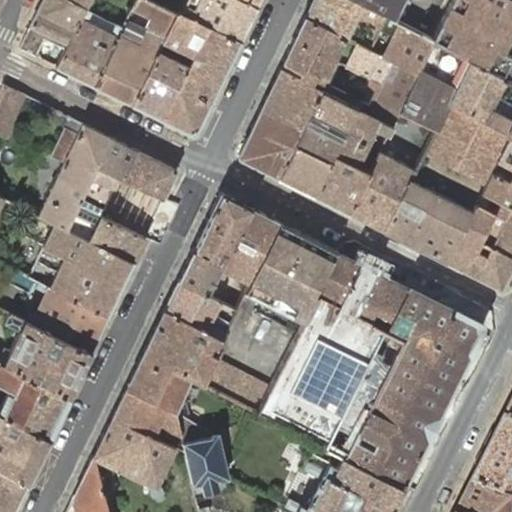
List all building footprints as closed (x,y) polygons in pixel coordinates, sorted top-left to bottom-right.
[(44,38),(65,47),(67,42),(84,7),(69,0),(41,0),(30,25),(18,47),(28,52),(35,55),(44,38)] [(58,60),(56,66),(94,85),(120,30),(122,25),(126,18),(133,2),(133,0),(125,0),(115,22),(107,18),(106,22),(89,14),(92,10),(84,7),(67,42),(65,47),(58,60)] [(120,30),(94,85),(131,103),(158,48),(161,41),(175,12),(152,0),(133,0),(133,2),(126,18),(122,25),(120,30)] [(185,0),(180,11),(238,40),(255,6),(241,0),(185,0)] [(311,0),(304,15),(345,37),(355,18),(371,26),(378,30),(369,48),(391,60),(398,64),(416,73),(410,86),(438,100),(426,122),(435,126),(448,100),(503,129),(509,134),(511,134),(511,80),(505,76),(468,57),(432,38),(418,32),(392,19),(385,15),(355,0),(311,0)] [(355,0),(385,15),(392,19),(401,0),(355,0)] [(437,29),(432,38),(468,57),(505,76),(511,80),(511,0),(452,0),(449,6),(441,22),(437,29)] [(177,85),(209,101),(238,40),(180,11),(176,10),(175,12),(161,41),(179,49),(181,50),(192,55),(188,62),(177,85)] [(294,37),(282,61),(301,70),(304,65),(315,71),(313,76),(323,81),(328,83),(339,61),(335,58),(345,37),(304,15),(294,37)] [(378,30),(371,26),(362,45),(369,48),(378,30)] [(362,45),(356,42),(345,64),(368,76),(357,98),(368,103),(379,82),(385,70),(391,60),(369,48),(362,45)] [(194,131),(209,101),(177,85),(188,62),(175,56),(158,48),(131,103),(191,133),(194,131)] [(175,56),(188,62),(192,55),(181,50),(179,49),(175,56)] [(282,61),(279,66),(320,88),(323,81),(313,76),(301,70),(282,61)] [(357,98),(353,105),(356,106),(390,124),(410,86),(416,73),(398,64),(392,74),(385,70),(379,82),(368,103),(357,98)] [(304,65),(301,70),(313,76),(315,71),(304,65)] [(252,124),(292,143),(320,88),(279,66),(252,124)] [(2,82),(0,87),(0,134),(4,137),(25,94),(2,82)] [(410,176),(435,126),(426,122),(438,100),(410,86),(390,124),(385,134),(368,170),(347,211),(383,229),(410,176)] [(292,143),(277,175),(312,193),(340,139),(321,130),(326,121),(344,131),(356,106),(353,105),(320,88),(292,143)] [(506,141),(509,134),(503,129),(448,100),(435,126),(410,176),(383,229),(445,261),(472,208),(475,202),(481,189),(491,170),(506,141)] [(340,139),(312,193),(347,211),(368,170),(356,164),(374,128),(385,134),(390,124),(356,106),(344,131),(340,139)] [(63,160),(36,214),(53,222),(65,229),(72,213),(77,204),(80,196),(83,192),(109,135),(81,122),(70,116),(51,154),(63,160)] [(239,156),(277,175),(292,143),(252,124),(238,153),(239,156)] [(511,134),(509,134),(506,141),(491,170),(496,173),(503,159),(511,164),(505,177),(509,180),(511,181),(511,134)] [(135,149),(109,135),(83,192),(80,196),(97,204),(101,206),(103,202),(116,176),(121,179),(135,149)] [(148,154),(135,149),(121,179),(134,185),(162,199),(176,171),(175,168),(148,154)] [(511,221),(511,181),(509,180),(505,177),(496,173),(491,170),(481,189),(475,202),(481,205),(487,193),(497,198),(491,210),(492,211),(503,217),(511,221)] [(134,185),(121,179),(116,176),(103,202),(101,206),(98,214),(144,237),(162,199),(134,185)] [(219,192),(191,249),(220,264),(251,206),(221,191),(219,192)] [(97,204),(80,196),(77,204),(93,212),(97,204)] [(475,202),(472,208),(445,261),(499,288),(500,287),(511,263),(511,221),(503,217),(492,211),(491,210),(481,205),(475,202)] [(251,206),(220,264),(217,271),(222,273),(225,267),(249,280),(280,220),(251,206)] [(98,214),(86,239),(132,262),(144,237),(98,214)] [(282,222),(280,220),(249,280),(244,291),(297,319),(302,321),(316,294),(311,292),(335,249),(292,227),(282,222)] [(65,229),(53,222),(42,247),(63,257),(48,285),(107,314),(132,262),(86,239),(65,229)] [(220,264),(191,249),(177,279),(205,293),(214,275),(217,271),(220,264)] [(407,285),(335,249),(311,292),(316,294),(302,321),(269,386),(256,412),(317,443),(323,446),(339,454),(379,475),(402,486),(411,468),(424,442),(442,406),(459,370),(482,325),(480,321),(462,312),(444,303),(427,294),(407,285)] [(214,275),(205,293),(218,300),(229,305),(235,292),(218,283),(221,278),(214,275)] [(205,293),(177,279),(163,309),(219,338),(222,332),(235,309),(229,305),(218,300),(205,293)] [(90,351),(107,314),(48,285),(33,315),(28,312),(25,319),(30,321),(90,351)] [(219,338),(163,309),(141,354),(125,387),(175,410),(190,378),(201,384),(213,362),(215,359),(216,355),(220,347),(216,345),(219,338)] [(23,318),(8,311),(3,321),(19,329),(2,362),(24,372),(68,394),(90,351),(30,321),(25,319),(23,318)] [(256,412),(269,386),(215,359),(213,362),(201,384),(245,407),(253,411),(256,412)] [(2,362),(0,361),(0,375),(18,384),(8,403),(0,399),(0,413),(3,415),(48,438),(68,394),(24,372),(2,362)] [(125,387),(111,417),(149,435),(175,446),(184,450),(183,443),(181,436),(175,411),(175,410),(125,387)] [(511,393),(500,417),(511,423),(511,393)] [(212,436),(175,411),(181,436),(183,443),(212,436)] [(0,413),(0,468),(27,481),(48,438),(3,415),(0,413)] [(149,435),(111,417),(97,447),(109,453),(105,460),(105,462),(153,484),(153,486),(150,491),(151,496),(156,498),(161,498),(164,493),(162,488),(158,485),(158,482),(175,446),(149,435)] [(511,423),(500,417),(468,483),(509,500),(511,499),(511,423)] [(226,455),(238,425),(214,436),(218,455),(226,455)] [(218,455),(214,436),(212,436),(183,443),(184,450),(193,484),(223,477),(223,476),(223,475),(218,455)] [(377,511),(388,511),(402,486),(379,475),(339,454),(323,446),(317,443),(312,452),(328,461),(324,469),(322,473),(363,493),(358,503),(377,511)] [(109,453),(97,447),(93,455),(94,456),(105,462),(105,460),(109,453)] [(107,511),(94,456),(93,455),(71,500),(65,511),(107,511)] [(288,499),(285,506),(295,511),(296,511),(377,511),(358,503),(363,493),(322,473),(324,469),(308,460),(303,469),(319,478),(305,507),(299,504),(288,499)] [(0,511),(11,511),(27,481),(0,468),(0,511)] [(224,485),(223,477),(193,484),(195,492),(225,485),(224,485)] [(509,500),(468,483),(452,511),(509,511),(510,511),(509,500)]
